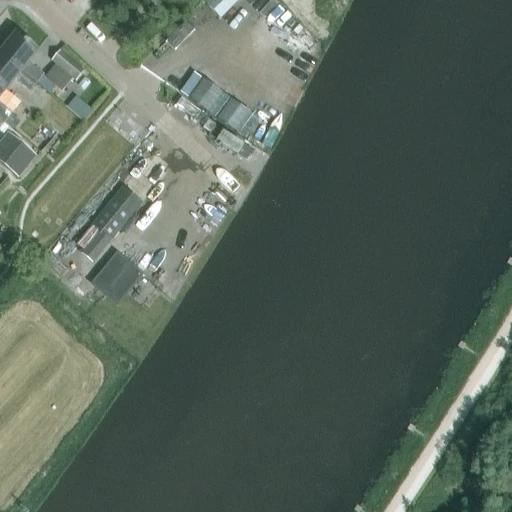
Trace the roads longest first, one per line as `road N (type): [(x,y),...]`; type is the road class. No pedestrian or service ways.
road 1 (track): [(511,312),(384,511)]
road 2 (residential): [(156,117),(33,0)]
